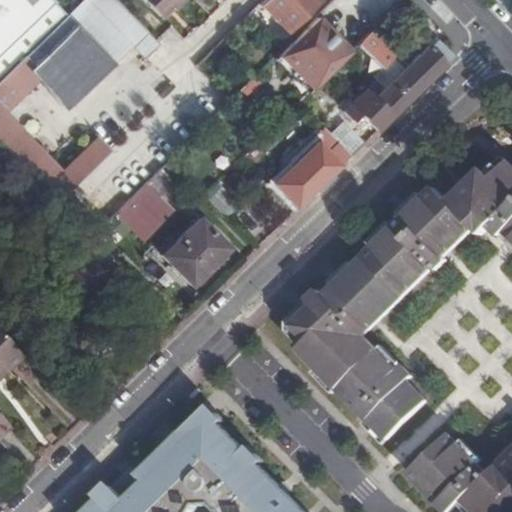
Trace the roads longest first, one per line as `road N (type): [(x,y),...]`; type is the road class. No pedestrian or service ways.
road 1 (residential): [(502,41),(202,323)]
road 2 (residential): [(202,323),(9,511)]
road 3 (residential): [(202,323),(384,511)]
